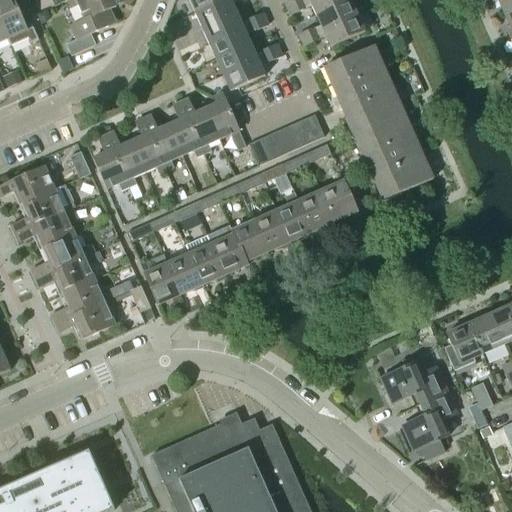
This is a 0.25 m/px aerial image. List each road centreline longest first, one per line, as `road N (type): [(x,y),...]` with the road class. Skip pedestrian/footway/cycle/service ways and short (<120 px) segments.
road 1 (tertiary): [(0,421),(173,354),(262,381),(421,511)]
road 2 (residential): [(0,131),(103,82),(154,0)]
